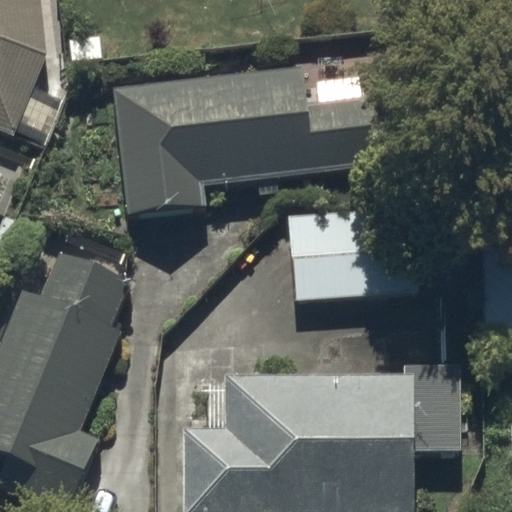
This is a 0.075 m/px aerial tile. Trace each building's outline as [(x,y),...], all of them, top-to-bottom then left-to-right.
[(0,0),(0,147),(12,152),(42,72),(35,0),(0,0)] [(305,79),(114,101),(130,228),(206,219),(203,198),(385,177),(374,83),(307,91),(305,79)] [(404,221),(287,229),(293,319),(410,310),(404,221)] [(0,503),(23,511),(76,511),(96,460),(77,452),(116,349),(108,346),(126,296),(56,269),(40,311),(22,304),(0,361),(0,503)] [(511,287),(483,323),(483,365),(511,388),(511,287)] [(182,449),(182,511),(412,511),(412,473),(459,473),(458,378),(401,379),(401,395),(226,395),(226,449),(182,449)]
